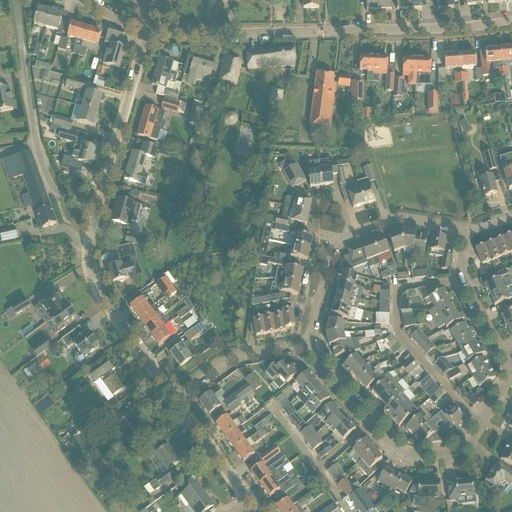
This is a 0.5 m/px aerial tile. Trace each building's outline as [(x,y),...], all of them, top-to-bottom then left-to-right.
[(317,0),(302,0),(303,9),(318,9),(317,0)] [(379,11),(378,0),(365,0),(366,1),(366,4),(366,11),(379,11)] [(378,0),(379,11),(391,10),(390,0),(378,0)] [(409,10),(408,0),(396,0),(396,10),(409,10)] [(408,0),(409,10),(421,9),(421,0),(408,0)] [(436,0),(437,9),(454,7),(452,0),(436,0)] [(33,25),(45,28),(51,9),(45,7),(44,10),(38,9),(33,25)] [(51,9),(45,28),(57,32),(63,12),(57,10),(56,14),(50,12),(51,9)] [(72,54),(78,56),(81,48),(83,41),(86,29),(71,25),(67,37),(74,39),(73,45),(74,46),(72,54)] [(106,36),(122,41),(125,33),(109,27),(106,36)] [(86,29),(83,41),(97,45),(101,33),(86,29)] [(58,49),(65,52),(69,40),(61,38),(58,49)] [(106,52),(103,64),(118,69),(124,49),(111,45),(109,52),(106,52)] [(81,48),(78,56),(84,58),(87,49),(81,48)] [(295,66),(294,57),(294,48),(247,51),(248,70),(295,66)] [(511,48),(499,50),(501,62),(511,61),(511,48)] [(497,78),(503,77),(502,68),(501,62),(499,50),(479,52),(482,77),(489,76),(488,64),(492,63),(493,70),(496,69),(497,78)] [(235,60),(236,57),(226,54),(218,82),(234,87),(241,62),(235,60)] [(475,54),(459,55),(460,68),(476,67),(475,54)] [(460,68),(459,55),(443,57),(444,69),(460,68)] [(373,74),(374,57),(360,56),(359,66),(359,70),(368,71),(367,83),(372,83),(373,83),(373,74)] [(387,68),(387,58),(374,57),(373,74),(379,75),(380,71),(387,72),(387,68)] [(154,77),(151,85),(156,86),(155,87),(157,88),(158,87),(165,89),(167,90),(165,96),(165,97),(177,101),(177,100),(179,92),(181,87),(174,85),(177,74),(170,72),(173,63),(159,59),(154,76),(154,77)] [(187,82),(186,84),(194,87),(196,80),(201,82),(203,75),(210,77),(213,65),(193,59),(189,76),(184,75),(182,81),(187,82)] [(416,85),(417,59),(403,59),(402,77),(407,78),(407,86),(415,86),(415,85),(416,85)] [(415,85),(415,86),(421,87),(421,83),(431,84),(431,74),(430,74),(430,60),(417,59),(416,85),(415,85)] [(38,68),(50,72),(52,67),(40,64),(38,68)] [(97,66),(95,74),(102,76),(104,68),(97,66)] [(503,77),(505,94),(506,100),(511,99),(511,91),(510,92),(508,76),(509,76),(508,68),(502,68),(503,77)] [(335,86),(332,85),(333,76),(316,74),(309,134),(328,136),(335,86)] [(393,98),(394,78),(394,74),(386,74),(385,92),(393,92),(393,98)] [(460,74),(461,82),(462,82),(463,102),(469,102),(468,93),(467,93),(466,82),(468,82),(467,74),(460,74)] [(338,76),(337,87),(350,88),(351,77),(338,76)] [(394,78),(393,98),(402,98),(403,79),(394,78)] [(84,101),(82,108),(98,112),(102,98),(82,92),(85,84),(67,79),(65,86),(80,91),(77,99),(84,101)] [(204,94),(210,96),(215,80),(209,79),(204,94)] [(351,100),(362,101),(363,82),(352,82),(351,100)] [(0,89),(0,112),(13,110),(11,100),(10,94),(8,88),(0,89)] [(269,104),(278,106),(282,92),(273,89),(269,104)] [(437,94),(428,94),(428,111),(437,111),(437,94)] [(506,100),(505,94),(493,96),(494,104),(506,103),(506,100)] [(449,97),(450,107),(460,106),(459,96),(449,97)] [(162,107),(161,109),(177,114),(179,106),(181,102),(176,101),(177,101),(165,97),(164,101),(162,107)] [(150,139),(157,141),(160,131),(162,131),(165,122),(162,122),(165,113),(158,111),(145,107),(137,136),(149,139),(150,139)] [(98,112),(82,108),(78,123),(93,127),(98,112)] [(195,127),(199,128),(201,122),(202,122),(205,111),(199,109),(195,127)] [(51,116),(49,124),(70,130),(72,122),(51,116)] [(459,123),(466,135),(472,131),(465,120),(459,123)] [(70,130),(49,124),(52,125),(50,130),(53,131),(57,132),(60,133),(58,139),(76,144),(78,136),(67,133),(68,130),(70,130)] [(128,182),(130,183),(130,181),(144,186),(147,176),(141,174),(146,157),(154,159),(157,148),(143,143),(139,154),(132,152),(124,180),(128,181),(128,182)] [(71,160),(90,166),(95,150),(82,147),(81,148),(75,146),(71,160)] [(483,155),(488,172),(496,170),(491,153),(483,155)] [(31,154),(1,161),(8,180),(24,175),(42,229),(56,224),(50,209),(51,208),(31,154)] [(328,160),(318,161),(321,187),(333,185),(332,175),(337,174),(336,162),(328,163),(328,160)] [(321,187),(318,161),(307,163),(307,171),(310,188),(321,187)] [(511,161),(501,164),(504,175),(504,177),(504,179),(504,180),(505,182),(506,183),(508,190),(511,189),(511,161)] [(296,165),(290,168),(299,185),(306,181),(296,165)] [(363,169),(368,185),(376,182),(370,167),(363,169)] [(299,185),(290,168),(282,172),(292,189),(299,185)] [(337,169),(340,184),(345,183),(343,168),(337,169)] [(479,179),(482,188),(484,197),(496,194),(491,176),(479,179)] [(189,178),(184,195),(190,197),(196,180),(189,178)] [(370,186),(359,189),(364,205),(375,202),(370,186)] [(364,205),(359,189),(348,193),(353,209),(364,205)] [(286,198),(284,209),(292,211),(309,214),(311,202),(295,199),(287,197),(286,198)] [(111,222),(121,224),(129,227),(131,221),(135,223),(140,206),(118,199),(111,222)] [(165,202),(163,207),(165,212),(167,215),(172,216),(175,205),(165,202)] [(177,202),(172,221),(180,224),(181,203),(177,202)] [(276,218),(275,224),(277,225),(286,227),(287,227),(288,220),(290,221),(290,222),(306,225),(309,214),(292,211),(284,209),(281,219),(278,218),(276,218)] [(265,222),(261,239),(268,241),(272,224),(265,222)] [(275,224),(273,231),(286,234),(286,233),(293,234),(294,229),(287,227),(286,227),(277,225),(275,224)] [(17,239),(15,228),(14,228),(8,230),(0,231),(0,236),(1,242),(17,239)] [(403,250),(407,250),(410,232),(401,231),(387,236),(393,253),(403,250)] [(410,232),(407,250),(412,251),(411,255),(424,257),(427,238),(415,236),(415,233),(410,232)] [(511,234),(503,238),(509,254),(511,253),(511,234)] [(124,242),(163,253),(165,247),(126,235),(124,242)] [(295,235),(293,246),(309,250),(312,238),(295,235)] [(443,258),(441,270),(448,271),(450,256),(444,255),(446,238),(432,236),(429,256),(443,258)] [(382,237),(371,242),(377,258),(377,257),(379,262),(390,258),(388,253),(386,247),(382,237)] [(503,238),(494,242),(500,258),(509,254),(503,238)] [(262,240),(258,256),(266,258),(269,242),(262,240)] [(371,242),(360,246),(366,262),(377,258),(371,242)] [(494,242),(484,246),(491,262),(500,258),(494,242)] [(309,250),(293,246),(290,257),(307,261),(309,250)] [(354,269),(364,265),(367,264),(366,262),(360,246),(347,251),(349,256),(343,258),(348,271),(354,269)] [(484,246),(475,250),(479,260),(482,266),(482,265),(491,262),(484,246)] [(120,265),(108,269),(113,283),(119,281),(119,282),(121,282),(123,282),(124,281),(124,280),(135,277),(132,266),(135,266),(132,256),(128,257),(119,259),(120,265)] [(258,256),(257,263),(267,266),(267,264),(278,267),(275,278),(300,284),(303,271),(293,269),(286,268),(284,267),(285,262),(273,259),(266,258),(258,256)] [(413,272),(414,279),(427,278),(426,270),(413,272)] [(491,282),(483,286),(488,297),(490,296),(490,295),(504,289),(503,289),(511,285),(511,284),(508,276),(505,270),(498,273),(488,277),(491,282)] [(354,287),(356,276),(349,274),(339,272),(336,283),(339,284),(339,283),(353,287),(354,287)] [(158,288),(167,300),(176,293),(171,286),(165,278),(156,285),(158,288)] [(252,301),(251,307),(276,302),(280,302),(281,301),(282,293),(291,295),(297,296),(300,284),(275,278),(274,284),(278,285),(276,295),(270,293),(266,294),(267,298),(252,301)] [(359,300),(361,290),(362,289),(356,288),(356,287),(354,287),(353,287),(339,283),(339,284),(338,287),(337,287),(336,288),(336,289),(336,290),(336,292),(337,292),(336,294),(359,300)] [(380,288),(380,294),(389,294),(389,284),(383,284),(383,288),(380,288)] [(511,305),(511,285),(503,289),(504,289),(490,295),(490,296),(494,306),(502,303),(504,308),(511,305)] [(431,303),(434,309),(449,300),(452,298),(450,294),(447,296),(443,290),(438,293),(434,288),(417,290),(427,306),(431,303)] [(148,290),(140,295),(143,299),(146,296),(151,293),(148,290)] [(48,321),(65,308),(64,307),(66,306),(64,303),(62,304),(60,300),(61,299),(57,293),(55,294),(54,292),(43,300),(42,298),(40,300),(41,302),(37,304),(41,310),(40,311),(43,316),(44,315),(48,321)] [(336,294),(333,304),(356,310),(357,305),(364,307),(365,301),(359,300),(336,294)] [(383,300),(383,305),(389,305),(389,294),(380,294),(379,300),(383,300)] [(130,308),(137,318),(153,306),(146,296),(143,299),(130,308)] [(30,307),(26,300),(11,309),(15,316),(30,307)] [(454,310),(449,301),(449,300),(434,309),(428,312),(433,321),(436,320),(454,310)] [(356,310),(333,304),(331,315),(353,321),(356,310)] [(382,311),(382,315),(389,315),(389,305),(383,305),(379,304),(379,310),(382,311)] [(511,305),(504,308),(507,314),(500,317),(505,327),(505,328),(507,327),(511,324),(511,305)] [(137,318),(144,328),(160,316),(153,306),(137,318)] [(48,321),(53,329),(50,332),(53,336),(63,329),(65,328),(63,326),(73,319),(75,317),(74,315),(75,314),(71,308),(68,310),(66,308),(65,308),(48,321)] [(187,308),(182,311),(185,316),(190,313),(187,308)] [(282,312),(282,315),(285,329),(294,327),(291,310),(282,312)] [(436,320),(433,321),(437,329),(444,325),(446,329),(464,319),(461,314),(458,316),(454,310),(436,320)] [(185,316),(182,311),(177,315),(181,320),(185,316)] [(402,316),(404,328),(415,326),(413,314),(402,316)] [(151,337),(167,326),(169,325),(162,315),(160,316),(144,328),(151,337)] [(282,315),(272,316),(275,333),(285,332),(285,329),(282,315)] [(389,315),(382,315),(375,315),(375,325),(389,325),(389,315)] [(272,316),(263,318),(266,335),(275,333),(272,316)] [(184,324),(188,329),(197,322),(194,317),(184,324)] [(266,335),(263,318),(253,320),(256,337),(266,335)] [(329,320),(325,333),(343,333),(345,324),(329,320)] [(184,336),(188,342),(205,331),(201,324),(184,336)] [(474,333),(474,332),(471,328),(468,330),(464,324),(456,329),(450,333),(455,343),(470,334),(470,335),(474,333)] [(167,326),(151,337),(158,347),(174,336),(169,330),(167,326)] [(99,348),(94,342),(95,340),(93,338),(91,337),(87,332),(84,334),(79,327),(71,333),(61,340),(67,349),(71,346),(74,345),(80,353),(75,357),(74,360),(76,363),(80,363),(86,359),(85,358),(99,348)] [(411,339),(418,347),(424,342),(427,340),(419,332),(411,339)] [(329,347),(331,346),(345,342),(343,333),(325,333),(329,347)] [(476,345),(470,335),(470,334),(455,343),(461,353),(476,345)] [(386,346),(390,351),(397,344),(390,336),(386,341),(388,344),(386,346)] [(345,342),(331,346),(334,358),(353,353),(350,340),(345,342)] [(418,347),(426,356),(432,350),(434,348),(427,340),(424,342),(418,347)] [(51,348),(46,341),(32,351),(37,358),(51,348)] [(476,345),(461,353),(467,363),(485,353),(482,348),(479,350),(476,345)] [(187,353),(182,347),(170,355),(180,368),(198,355),(193,348),(187,353)] [(426,356),(434,365),(441,359),(432,350),(426,356)] [(349,376),(351,374),(364,363),(364,362),(362,364),(355,356),(342,368),(349,376)] [(39,368),(47,362),(44,357),(36,363),(39,368)] [(467,368),(472,378),(489,369),(483,358),(467,368)] [(410,375),(418,367),(411,359),(407,364),(406,364),(401,368),(408,376),(410,375)] [(102,383),(112,397),(124,388),(112,371),(114,370),(109,362),(88,377),(93,384),(100,379),(103,383),(102,383)] [(351,374),(359,382),(372,371),(364,363),(351,374)] [(264,375),(271,382),(278,390),(285,384),(286,385),(299,373),(293,366),(287,371),(282,365),(276,370),(273,367),(264,375)] [(36,372),(31,366),(27,369),(32,376),(31,377),(30,379),(31,380),(32,381),(34,382),(36,380),(36,378),(34,374),(36,372)] [(425,375),(418,367),(410,375),(414,379),(416,382),(417,383),(425,375)] [(445,375),(449,381),(460,375),(457,369),(445,375)] [(489,369),(472,378),(478,388),(495,379),(489,369)] [(372,371),(359,382),(366,391),(379,379),(372,371)] [(295,383),(302,392),(303,392),(315,381),(307,372),(295,383)] [(371,392),(379,400),(396,385),(400,382),(396,378),(393,380),(388,374),(380,381),(381,383),(371,392)] [(245,381),(251,389),(253,392),(261,387),(253,375),(245,381)] [(417,383),(415,384),(418,387),(421,390),(423,388),(431,381),(425,375),(417,383)] [(384,410),(384,411),(399,397),(402,394),(405,392),(397,384),(400,382),(396,385),(379,400),(386,408),(384,410)] [(422,391),(429,399),(439,390),(432,382),(422,391)] [(321,391),(313,383),(303,392),(302,392),(296,398),(304,406),(308,402),(321,391)] [(223,403),(227,409),(237,402),(237,401),(251,391),(248,385),(223,403)] [(199,403),(209,416),(220,408),(215,401),(223,395),(218,389),(199,403)] [(433,405),(446,394),(441,389),(439,390),(429,399),(429,400),(433,405)] [(308,402),(304,406),(312,415),(316,411),(321,407),(329,400),(321,391),(308,402)] [(464,398),(473,408),(478,403),(469,393),(464,398)] [(384,411),(391,419),(404,407),(409,402),(402,394),(399,397),(384,411)] [(275,400),(278,404),(284,399),(281,395),(275,400)] [(90,420),(92,423),(119,404),(114,397),(100,407),(101,409),(95,413),(97,415),(95,417),(94,416),(90,420)] [(237,402),(227,409),(231,414),(241,407),(237,402)] [(325,426),(338,414),(335,411),(337,409),(332,403),(317,417),(325,426)] [(92,423),(82,430),(87,438),(113,419),(120,414),(118,410),(122,407),(119,404),(92,423)] [(121,413),(120,414),(113,419),(116,423),(124,418),(133,431),(136,429),(142,437),(155,428),(146,415),(144,416),(136,404),(122,414),(121,413)] [(282,410),(289,419),(295,414),(296,413),(289,404),(282,410)] [(449,405),(440,412),(450,423),(456,430),(465,422),(449,405)] [(399,427),(407,419),(411,415),(404,407),(391,419),(399,427)] [(405,428),(413,437),(426,425),(422,421),(427,416),(419,408),(411,415),(407,419),(411,423),(405,428)] [(426,425),(413,437),(421,446),(438,430),(435,426),(440,422),(445,427),(450,423),(440,412),(436,417),(426,425)] [(295,414),(289,419),(291,423),(298,418),(295,414),(296,414),(296,413),(295,414)] [(325,426),(333,434),(347,421),(345,423),(338,414),(325,426)] [(215,425),(225,438),(246,422),(242,416),(231,423),(227,417),(215,425)] [(264,421),(262,423),(265,428),(268,426),(274,421),(270,416),(264,421)] [(347,421),(333,434),(335,432),(343,441),(355,430),(347,421)] [(234,450),(245,442),(240,436),(245,432),(241,426),(225,438),(234,450)] [(300,434),(306,442),(316,435),(310,427),(300,434)] [(262,430),(249,439),(254,444),(266,436),(262,430)] [(316,435),(306,442),(312,451),(322,444),(316,435)] [(500,460),(509,465),(511,465),(511,440),(510,439),(500,460)] [(356,465),(373,450),(365,440),(352,451),(360,461),(356,465)] [(69,442),(64,446),(69,452),(74,449),(69,442)] [(251,457),(254,455),(245,442),(234,450),(243,463),(251,457)] [(155,480),(161,488),(175,477),(170,470),(180,463),(175,455),(174,456),(167,446),(155,455),(167,471),(155,480)] [(275,447),(259,459),(263,465),(279,454),(275,447)] [(373,450),(356,465),(368,479),(373,474),(370,470),(382,459),(373,450)] [(318,456),(321,460),(327,455),(324,451),(318,456)] [(250,473),(259,485),(289,464),(285,459),(278,464),(277,463),(266,471),(261,465),(250,473)] [(88,472),(94,479),(107,468),(101,462),(88,472)] [(492,469),(494,470),(485,481),(486,482),(485,485),(489,489),(493,488),(496,491),(497,490),(502,494),(509,486),(510,486),(511,484),(511,475),(506,470),(497,463),(492,469)] [(289,464),(259,485),(268,498),(280,490),(275,484),(287,476),(286,475),(293,470),(289,464)] [(327,471),(335,482),(344,475),(341,470),(336,474),(332,468),(327,471)] [(381,488),(384,490),(393,474),(384,469),(377,482),(382,485),(381,488)] [(390,489),(395,492),(402,478),(393,474),(384,490),(389,492),(390,489)] [(402,478),(395,492),(399,494),(400,491),(405,494),(412,481),(403,476),(402,478)] [(279,487),(284,494),(294,487),(289,480),(279,487)] [(447,481),(448,491),(449,502),(458,501),(457,498),(473,496),(471,480),(455,482),(455,480),(447,481)] [(345,481),(338,486),(339,487),(346,497),(347,498),(347,499),(348,498),(356,493),(361,490),(357,484),(350,488),(345,481)] [(418,497),(413,497),(413,504),(416,508),(422,508),(426,504),(425,499),(440,499),(440,491),(440,481),(432,481),(432,483),(418,483),(418,487),(418,494),(418,497)] [(102,488),(99,484),(94,488),(97,492),(102,488)] [(348,498),(358,511),(370,511),(374,509),(361,490),(356,493),(348,498)] [(308,495),(297,503),(301,509),(312,500),(308,495)] [(284,502),(276,508),(278,511),(295,511),(292,507),(287,500),(284,502)]
